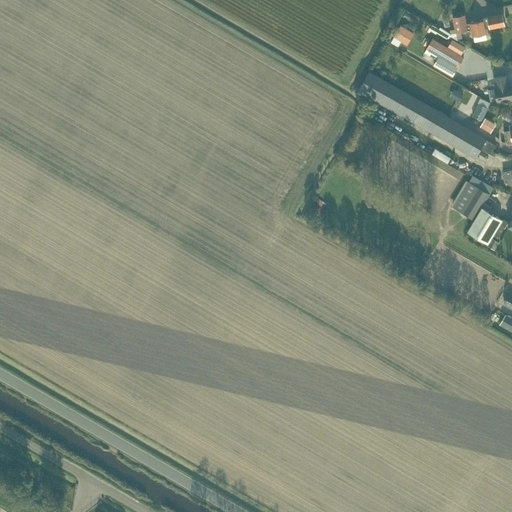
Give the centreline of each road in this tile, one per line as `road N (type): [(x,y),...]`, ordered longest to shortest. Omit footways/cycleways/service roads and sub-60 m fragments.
road 1 (unclassified): [(240,511),(0,373)]
road 2 (unclassified): [(148,511),(0,425)]
